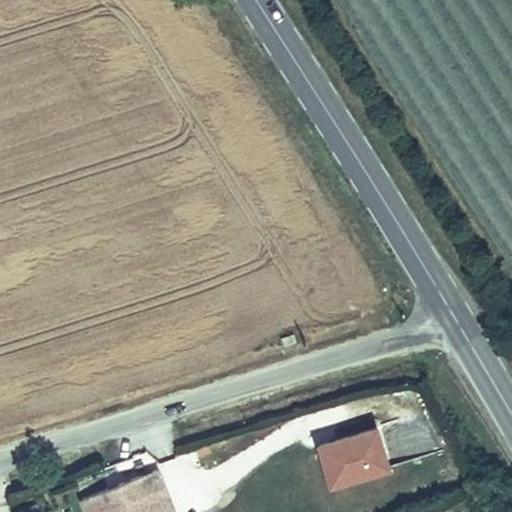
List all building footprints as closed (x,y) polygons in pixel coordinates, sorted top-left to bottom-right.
[(328,484),(391,463),(376,416),(312,436),(328,484)] [(101,499),(75,509),(76,511),(161,511),(150,482),(112,495),(115,506),(105,510),(101,499)] [(9,501),(37,501),(37,487),(9,487),(9,501)] [(112,495),(101,499),(105,510),(115,506),(112,495)] [(39,511),(40,503),(14,503),(13,511),(39,511)]
